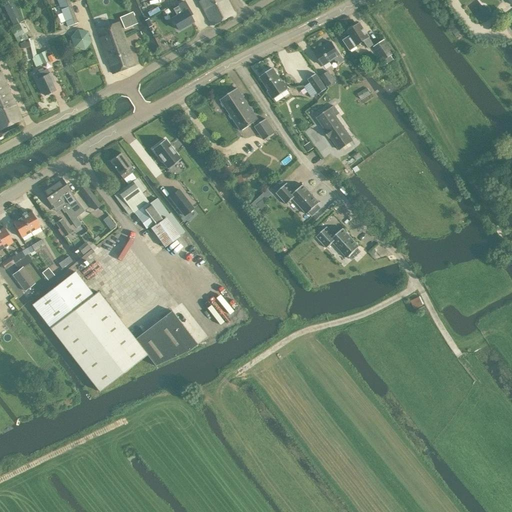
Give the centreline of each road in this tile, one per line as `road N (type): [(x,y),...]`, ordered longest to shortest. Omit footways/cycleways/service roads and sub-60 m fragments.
road 1 (track): [(497,223),(370,0)]
road 2 (tertiary): [(145,113),(361,0)]
road 3 (track): [(418,284),(359,317),(284,339),(235,374)]
road 4 (tertiary): [(0,201),(145,113)]
road 5 (residential): [(129,82),(269,0)]
road 6 (residential): [(0,152),(129,82)]
